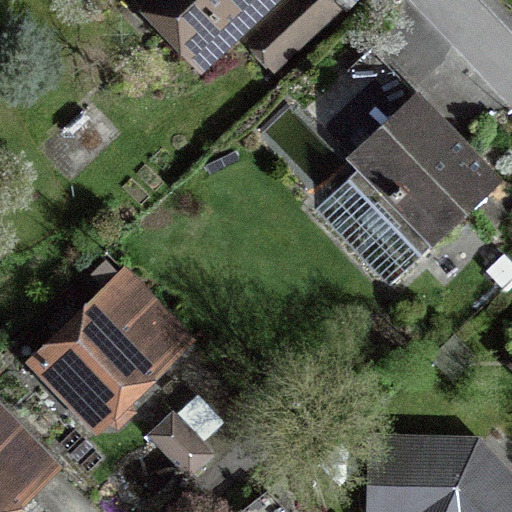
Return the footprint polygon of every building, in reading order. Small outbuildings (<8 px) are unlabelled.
[(248,13),(262,0),(163,0),(174,11),(164,21),(199,59),(248,13)] [(290,0),(261,28),(284,52),(328,11),(317,0),(290,0)] [(495,184),(456,143),(412,96),(411,98),(417,105),(392,129),(393,131),(355,167),(356,169),(311,212),(385,288),(430,246),(468,209),(461,201),(486,177),(494,185),(495,184)] [(159,363),(99,301),(34,364),(93,426),(99,420),(114,427),(128,414),(121,399),(159,363)] [(511,511),(511,475),(482,443),(372,441),(370,511),(511,511)] [(0,465),(0,511),(2,511),(24,491),(0,465)]
